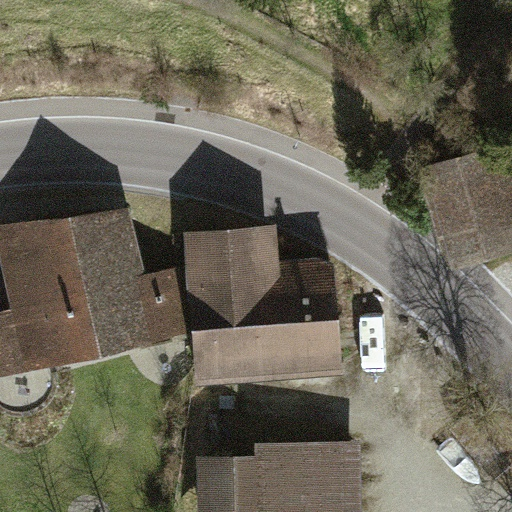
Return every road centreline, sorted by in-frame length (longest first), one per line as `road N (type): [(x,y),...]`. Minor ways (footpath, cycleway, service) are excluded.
road 1 (tertiary): [(0,160),(114,158),(230,175),(349,227),(430,289),(511,373)]
road 2 (track): [(417,128),(511,15)]
